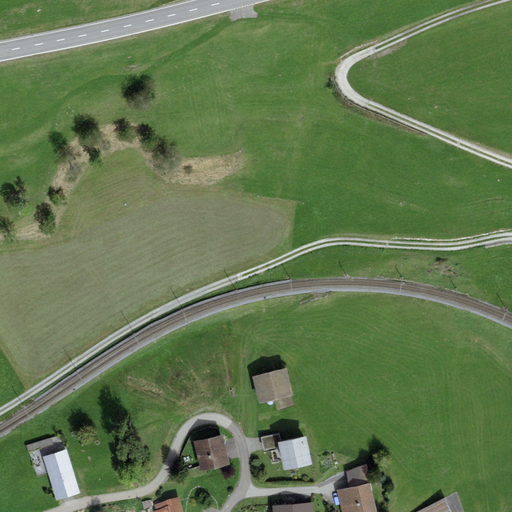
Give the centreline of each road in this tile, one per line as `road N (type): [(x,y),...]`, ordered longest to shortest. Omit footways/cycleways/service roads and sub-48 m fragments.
road 1 (track): [(511,236),(453,247),(338,240),(298,251),(159,308),(0,411)]
road 2 (track): [(499,0),(357,57),(341,79),(368,103),(511,164)]
road 3 (residential): [(60,511),(148,489),(183,431),(208,418),(240,440),(241,491)]
road 4 (primary): [(0,52),(231,0)]
